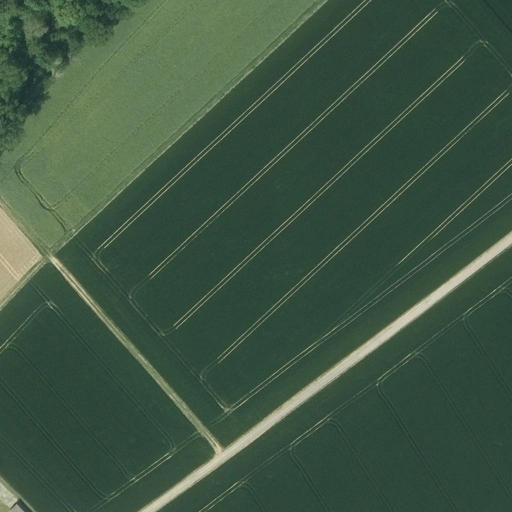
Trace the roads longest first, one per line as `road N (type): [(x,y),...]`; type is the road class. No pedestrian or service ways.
road 1 (track): [(145,511),(511,239)]
road 2 (track): [(320,0),(49,253)]
road 3 (track): [(223,455),(49,253)]
